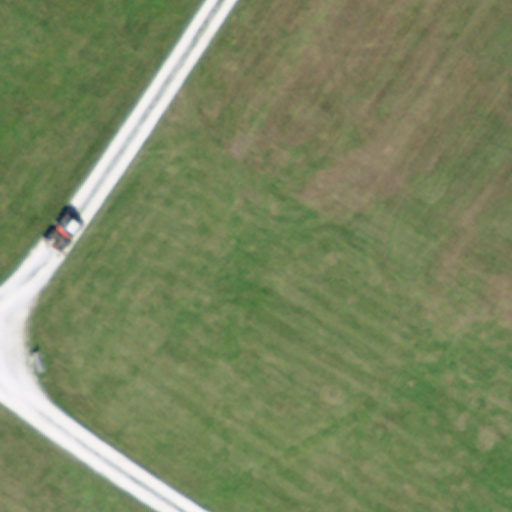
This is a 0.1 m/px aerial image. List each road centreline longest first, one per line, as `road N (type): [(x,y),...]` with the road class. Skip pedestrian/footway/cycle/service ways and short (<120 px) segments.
road 1 (track): [(0,327),(209,0)]
road 2 (track): [(0,363),(97,458),(180,511)]
